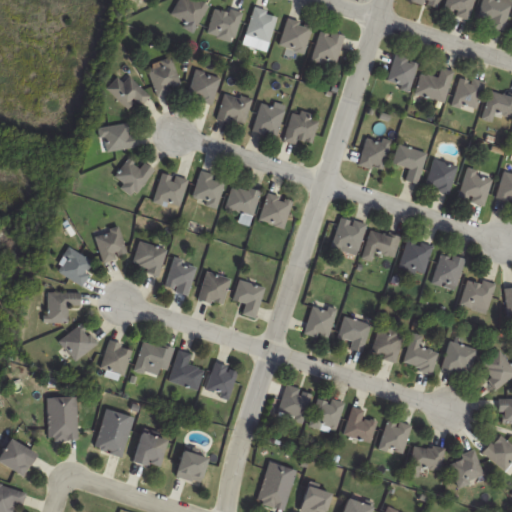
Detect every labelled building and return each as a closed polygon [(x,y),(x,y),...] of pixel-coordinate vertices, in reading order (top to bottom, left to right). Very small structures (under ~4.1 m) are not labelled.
[(179,0),(169,18),(194,32),(209,6),(197,0),(179,0)] [(436,10),(439,0),(410,0),(410,1),(436,10)] [(468,20),(474,0),(447,0),(444,11),(468,20)] [(488,21),(486,26),(503,32),(511,3),(511,1),(507,0),(484,0),(479,18),(488,21)] [(233,43),(242,15),(216,6),(207,35),(233,43)] [(269,44),(278,16),(255,8),(245,36),(269,44)] [(279,46),(304,54),(312,26),(288,18),(279,46)] [(345,37),(321,30),(312,59),(335,67),(345,37)] [(411,90),(417,61),(393,55),(387,85),(411,90)] [(183,88),(173,58),(148,66),(157,96),(183,88)] [(438,79),(422,74),(415,95),(444,104),(454,72),(441,68),(438,79)] [(188,97),(212,106),(222,79),(197,70),(188,97)] [(126,107),(133,99),(141,107),(151,97),(130,77),(124,83),(118,78),(107,89),(126,107)] [(484,83),(461,77),(453,106),(477,112),(484,83)] [(511,96),(492,90),(482,119),(492,122),(495,113),(511,118),(511,96)] [(218,119),(245,127),(252,101),(225,93),(218,119)] [(253,131),(276,138),(286,108),(263,100),(253,131)] [(320,119),(294,111),(285,139),(312,148),(320,119)] [(134,148),(131,124),(99,128),(102,152),(134,148)] [(392,145),(369,136),(358,165),(382,173),(392,145)] [(405,182),(418,185),(426,153),(398,146),(393,165),(408,169),(405,182)] [(114,179),(136,196),(155,171),(144,163),(140,168),(128,160),(114,179)] [(425,185),(448,195),(459,169),(436,160),(425,185)] [(484,206),(494,175),(469,167),(459,199),(484,206)] [(227,183),(203,171),(191,198),(215,209),(227,183)] [(153,200),(178,210),(188,182),(164,172),(153,200)] [(497,198),(511,201),(511,175),(504,173),(497,198)] [(260,195),(235,185),(226,208),(251,218),(260,195)] [(259,221),(284,229),(292,202),(267,194),(259,221)] [(331,247),(357,254),(366,225),(340,217),(331,247)] [(103,261),(127,255),(120,226),(96,232),(103,261)] [(373,259),(375,253),(394,258),(400,237),(370,230),(363,257),(373,259)] [(424,275),(433,247),(407,239),(399,267),(424,275)] [(167,250),(140,242),(132,268),(159,276),(167,250)] [(86,273),(93,262),(72,249),(58,270),(82,287),(90,275),(86,273)] [(434,285),(458,290),(464,258),(440,254),(434,285)] [(198,267),(175,258),(164,288),(187,296),(198,267)] [(198,300),(222,307),(230,279),(206,272),(198,300)] [(488,311),(495,286),(467,279),(461,304),(488,311)] [(241,315),(254,319),(265,289),(240,280),(233,300),(245,304),(241,315)] [(68,322),(68,305),(82,305),(82,293),(49,293),(49,322),(68,322)] [(336,312),(313,305),(304,333),(328,340),(336,312)] [(352,341),(350,350),(363,354),(370,324),(344,317),(339,338),(352,341)] [(98,344),(82,324),(60,341),(76,361),(98,344)] [(395,363),(405,334),(380,326),(370,355),(395,363)] [(439,355),(421,347),(424,338),(415,334),(402,363),(430,376),(439,355)] [(479,352),(453,340),(441,365),(466,377),(479,352)] [(121,376),(135,352),(114,341),(100,365),(121,376)] [(167,377),(172,347),(142,343),(137,373),(167,377)] [(191,354),(180,350),(169,381),(197,391),(204,370),(188,365),(191,354)] [(511,378),(511,365),(511,366),(499,351),(480,367),(498,389),(511,378)] [(205,393),(228,401),(239,372),(216,364),(205,393)] [(312,394),(287,386),(277,416),(303,424),(312,394)] [(78,397),(49,397),(49,440),(78,440),(78,397)] [(310,425),(336,433),(345,405),(319,397),(310,425)] [(499,423),(511,422),(511,399),(499,399),(499,423)] [(374,442),(376,421),(364,420),(365,410),(350,408),(346,439),(374,442)] [(124,456),(132,416),(105,410),(96,450),(124,456)] [(402,455),(412,428),(389,419),(379,447),(402,455)] [(131,461),(159,468),(166,440),(138,433),(131,461)] [(511,462),(511,445),(499,434),(482,453),(504,472),(511,462)] [(0,452),(0,465),(24,477),(36,454),(7,439),(0,452)] [(409,475),(424,478),(426,471),(440,474),(444,450),(415,444),(409,475)] [(456,485),(482,479),(476,450),(461,454),(462,460),(451,463),(456,485)] [(200,483),(206,458),(180,452),(175,477),(200,483)] [(296,470),(268,463),(259,504),(286,511),(296,470)] [(26,493),(0,484),(0,511),(10,511),(13,504),(22,507),(26,493)] [(299,511),(325,511),(330,493),(305,487),(299,511)] [(369,511),(371,508),(345,499),(341,511),(369,511)]
